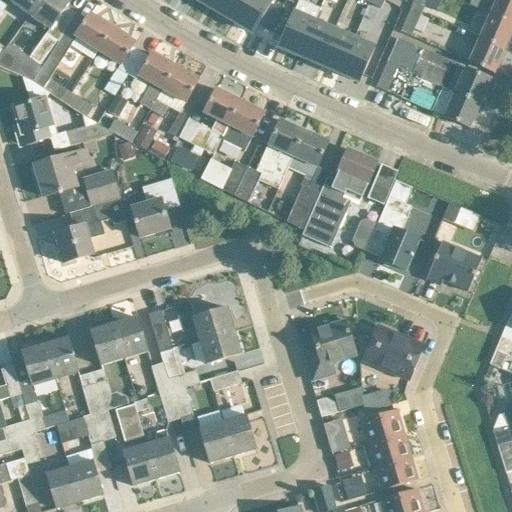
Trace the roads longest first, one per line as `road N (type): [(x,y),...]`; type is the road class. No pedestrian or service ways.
road 1 (unclassified): [(511,184),(234,60),(131,0)]
road 2 (residential): [(454,511),(421,397),(451,319),(363,284),(270,308)]
road 3 (residential): [(37,310),(239,245),(253,252),(270,308)]
road 4 (residential): [(270,308),(315,463),(312,472),(208,506)]
road 5 (residential): [(37,310),(0,184)]
